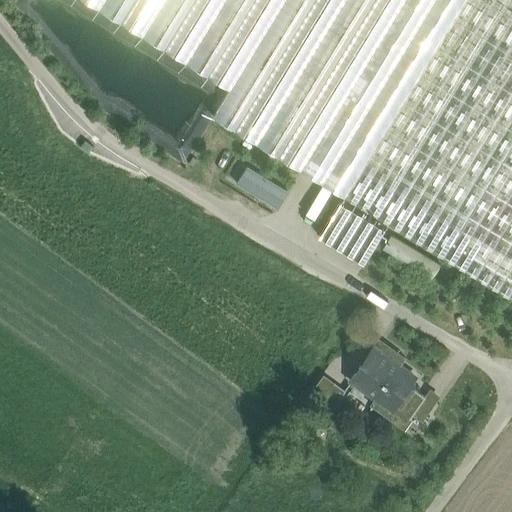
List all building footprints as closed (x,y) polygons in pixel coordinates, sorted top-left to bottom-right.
[(85,0),(143,34),(163,0),(85,0)] [(163,0),(143,34),(230,88),(213,115),(345,196),(464,0),(163,0)] [(511,0),(464,0),(345,196),(511,298),(511,0)] [(94,145),(85,139),(80,146),(89,152),(94,145)] [(248,165),(237,182),(278,207),(288,190),(248,165)] [(386,229),(341,202),(320,236),(365,263),(386,229)] [(397,353),(380,340),(376,346),(375,345),(351,379),(377,397),(378,397),(380,394),(393,404),(391,407),(393,409),(410,385),(416,377),(399,364),(399,365),(392,360),(397,353)] [(335,381),(320,401),(331,409),(346,389),(335,381)] [(410,385),(393,409),(391,407),(393,404),(380,394),(378,397),(379,397),(374,403),(388,413),(405,425),(413,414),(426,396),(425,395),(415,388),(414,388),(410,385)] [(430,387),(425,395),(426,396),(413,414),(423,421),(441,395),(430,387)]
